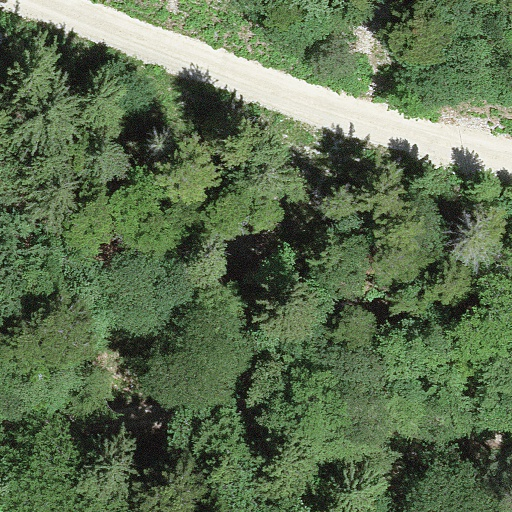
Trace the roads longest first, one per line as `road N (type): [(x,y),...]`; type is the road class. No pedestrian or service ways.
road 1 (track): [(511,443),(298,421),(162,420),(0,435)]
road 2 (track): [(511,156),(30,0)]
